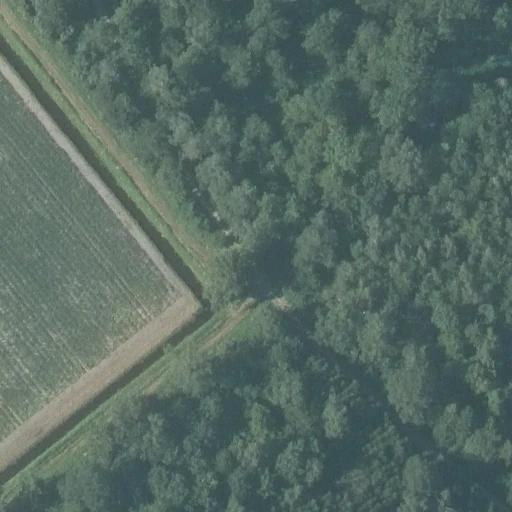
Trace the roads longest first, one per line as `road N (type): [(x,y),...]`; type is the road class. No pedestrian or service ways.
road 1 (track): [(92,0),(169,161),(263,290),(348,381),(506,511)]
road 2 (track): [(0,11),(187,252),(200,260),(240,259)]
road 3 (track): [(263,290),(0,505)]
